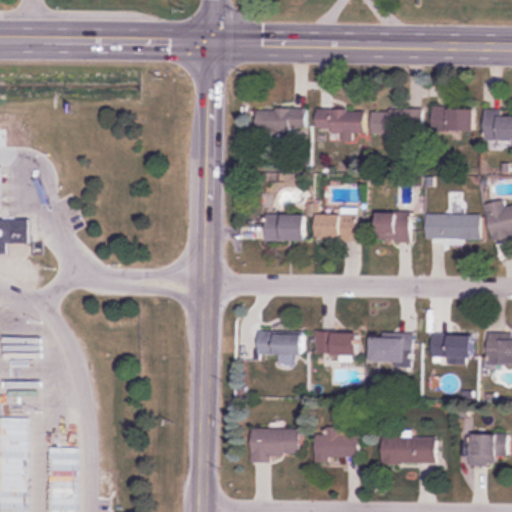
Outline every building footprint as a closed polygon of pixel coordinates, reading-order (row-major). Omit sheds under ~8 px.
[(475,106),(433,106),(433,131),(475,131),(475,106)] [(307,108),(258,108),(258,131),(307,131),(307,108)] [(366,132),(366,109),(318,109),(318,132),(366,132)] [(373,109),(373,133),(424,133),(424,109),(373,109)] [(503,109),(485,109),(485,140),(511,139),(511,115),(503,115),(503,109)] [(511,205),(506,206),(505,201),(487,204),(492,238),(511,235),(511,205)] [(377,242),(411,242),(411,212),(377,212),(377,242)] [(307,214),(266,214),(266,242),(307,242),(307,214)] [(318,240),(359,240),(359,214),(318,214),(318,240)] [(482,215),(427,215),(427,239),(482,239),(482,215)] [(0,219),(30,220),(30,242),(0,242),(0,219)] [(305,333),(259,332),(258,356),(304,356),(305,333)] [(317,356),(358,356),(358,332),(317,332),(317,356)] [(511,365),(511,333),(488,334),(488,366),(511,365)] [(372,334),(371,363),(413,364),(414,335),(372,334)] [(433,364),(473,364),(473,335),(433,335),(433,364)] [(301,458),(301,429),(252,429),(252,458),(301,458)] [(317,434),(317,459),(360,460),(361,430),(327,429),(327,434),(317,434)] [(471,466),(509,466),(509,434),(471,434),(471,466)] [(383,465),(437,465),(437,438),(384,438),(383,465)]
